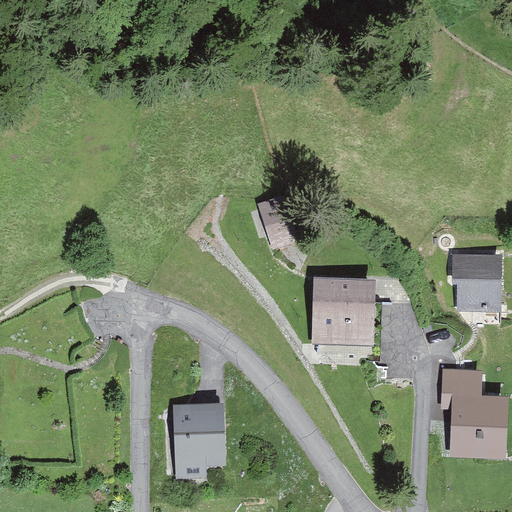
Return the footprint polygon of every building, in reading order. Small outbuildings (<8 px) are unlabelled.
[(274,244),(291,239),(280,204),(264,209),(274,244)] [(492,262),(451,260),(451,284),(459,284),(458,306),(491,307),(492,262)] [(313,355),(348,357),(347,364),(377,365),(380,305),(366,305),(366,286),(317,283),(313,355)] [(0,380),(25,381),(92,341),(81,322),(78,307),(45,326),(52,339),(21,358),(0,357),(0,380)] [(202,477),(200,463),(224,461),(219,399),(187,401),(187,411),(175,412),(180,479),(202,477)] [(494,407),(454,405),(452,448),(492,449),(494,407)]
